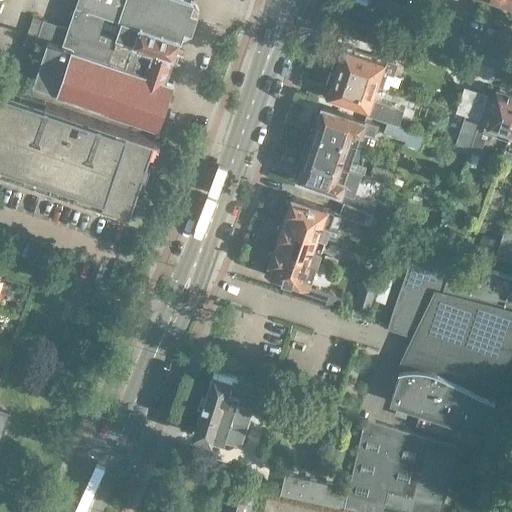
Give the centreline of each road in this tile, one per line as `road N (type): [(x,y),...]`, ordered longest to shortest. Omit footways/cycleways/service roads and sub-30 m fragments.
road 1 (primary): [(88,511),(190,275),(271,47)]
road 2 (residential): [(362,0),(511,48)]
road 3 (residential): [(115,257),(0,217)]
